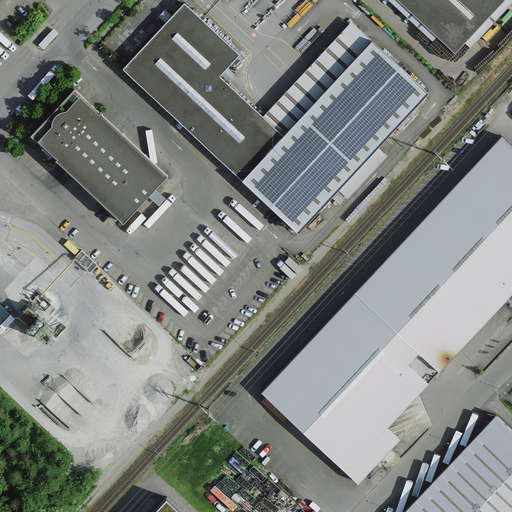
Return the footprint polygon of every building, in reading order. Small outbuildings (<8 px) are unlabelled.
[(405,0),(452,45),(496,0),(405,0)] [(295,230),(424,91),(351,24),(263,118),(219,77),(238,56),(182,4),(121,69),(295,230)] [(123,223),(166,177),(73,90),(30,135),(123,223)] [(511,143),(501,133),(262,386),(358,476),(401,431),(390,420),(511,291),(511,143)] [(0,326),(4,330),(16,315),(0,301),(0,326)] [(19,312),(27,319),(35,310),(27,302),(19,312)] [(511,511),(511,427),(495,412),(399,511),(511,511)] [(173,511),(160,500),(148,511),(173,511)]
